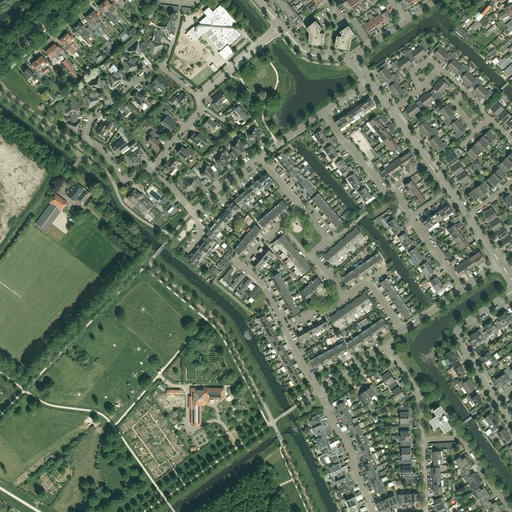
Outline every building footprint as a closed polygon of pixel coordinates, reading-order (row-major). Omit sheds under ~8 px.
[(106,0),(105,0),(102,3),(107,9),(118,21),(120,19),(109,7),(111,5),(106,0)] [(121,0),(123,2),(127,5),(133,13),(136,10),(127,0),(121,0)] [(282,11),(290,5),(287,2),(289,0),(286,0),(279,7),(282,11)] [(313,8),(323,0),(314,0),(314,1),(315,2),(314,3),(314,5),(312,7),(313,8)] [(322,8),(329,2),(327,0),(323,0),(313,8),(315,10),(317,8),(316,6),(319,4),(322,8)] [(356,14),(346,0),(342,4),(347,12),(352,9),(354,11),(352,12),(354,15),(356,14)] [(357,6),(352,0),(347,0),(346,0),(356,14),(358,13),(356,10),(356,9),(355,8),(357,6)] [(366,10),(365,8),(359,0),(352,0),(357,6),(359,5),(360,6),(361,6),(365,12),(366,10)] [(409,7),(404,0),(402,0),(399,2),(405,10),(409,7)] [(484,16),(496,2),(494,0),(490,0),(491,1),(489,4),(487,2),(474,16),(478,20),(470,27),(471,28),(467,32),(460,26),(456,31),(466,39),(482,25),(488,19),(484,16)] [(107,9),(102,3),(98,7),(101,10),(99,11),(102,14),(104,12),(107,15),(106,16),(111,21),(115,18),(114,17),(107,9)] [(500,17),(511,9),(511,3),(504,8),(505,10),(498,15),(500,17)] [(241,35),(233,25),(236,22),(221,4),(213,11),(209,7),(203,12),(206,16),(199,22),(200,24),(199,24),(198,24),(197,24),(196,25),(196,26),(195,27),(195,28),(194,27),(193,27),(187,32),(195,41),(201,35),(204,32),(219,50),(227,43),(229,45),(241,35)] [(286,15),(296,7),(294,5),(292,7),(290,5),(282,11),(286,15)] [(289,19),(297,13),(294,10),(297,8),(296,7),(286,15),(289,19)] [(392,19),(387,11),(382,14),(380,11),(382,10),(380,7),(378,8),(387,22),(392,19)] [(387,22),(378,8),(376,10),(378,12),(378,14),(379,15),(377,16),(383,25),(387,22)] [(510,17),(511,15),(511,9),(500,17),(499,18),(500,20),(501,19),(502,20),(508,15),(510,17)] [(103,26),(96,18),(98,16),(93,11),(89,14),(101,28),(103,26)] [(159,30),(158,32),(163,36),(164,33),(171,30),(171,24),(170,21),(175,18),(176,18),(176,17),(176,16),(176,15),(176,14),(175,14),(175,13),(174,13),(173,13),(172,13),(171,13),(171,14),(170,14),(170,15),(170,16),(170,17),(170,18),(171,18),(171,19),(167,21),(166,20),(160,23),(159,30)] [(293,23),(303,15),(302,13),(299,15),(297,13),(289,19),(293,23)] [(383,25),(377,16),(375,17),(374,16),(373,16),(371,13),(369,15),(379,28),(383,25)] [(101,28),(89,14),(85,18),(90,23),(91,23),(97,29),(97,32),(100,35),(104,32),(101,29),(101,28)] [(297,27),(304,21),(302,18),(304,16),(303,15),(293,23),(297,27)] [(379,28),(369,15),(367,16),(369,19),(369,20),(370,21),(368,22),(374,31),(379,28)] [(374,31),(368,22),(366,23),(365,22),(364,22),(362,19),(360,21),(369,34),(374,31)] [(490,22),(488,19),(482,25),(484,28),(490,22)] [(322,28),(316,20),(307,28),(310,32),(320,33),(320,30),(322,28)] [(90,34),(86,29),(80,22),(76,26),(84,35),(86,37),(90,34)] [(356,35),(349,25),(340,31),(342,34),(342,36),(352,38),(356,35)] [(84,35),(76,26),(72,29),(75,32),(74,33),(77,37),(80,35),(82,37),(88,44),(90,42),(86,37),(84,35)] [(137,31),(136,29),(134,27),(128,32),(129,34),(130,35),(131,36),(137,31)] [(128,35),(124,31),(119,35),(123,40),(128,35)] [(161,38),(163,36),(158,32),(155,36),(154,40),(149,44),(150,50),(157,52),(161,48),(160,41),(161,38)] [(324,44),(325,33),(320,33),(310,32),(309,43),(324,44)] [(70,36),(67,33),(63,37),(72,46),(74,45),(70,41),(74,37),(71,34),(70,36)] [(104,35),(102,38),(106,41),(103,45),(110,49),(113,45),(110,43),(112,41),(104,35)] [(350,49),(352,38),(342,36),(337,35),(335,46),(350,49)] [(72,46),(63,37),(59,40),(64,46),(63,47),(66,50),(69,47),(69,48),(72,46)] [(428,50),(422,41),(418,44),(420,46),(416,49),(422,56),(426,53),(426,52),(428,50)] [(134,44),(129,48),(131,54),(137,56),(142,52),(143,54),(146,53),(146,50),(145,45),(143,43),(141,43),(141,45),(140,46),(134,44)] [(438,58),(444,51),(441,48),(443,46),(439,43),(432,51),(435,53),(434,54),(438,58)] [(59,58),(61,57),(58,54),(62,51),(58,46),(57,47),(55,44),(50,48),(54,53),(57,56),(59,58)] [(227,45),(218,53),(224,59),(233,52),(227,45)] [(54,53),(50,48),(45,52),(49,57),(50,57),(51,59),(54,56),(52,55),(54,53)] [(422,56),(416,49),(412,52),(411,49),(410,50),(407,52),(414,61),(416,59),(417,60),(422,56)] [(406,50),(402,53),(406,57),(402,60),(407,67),(412,64),(411,63),(414,61),(407,52),(406,50)] [(446,63),(453,54),(450,52),(448,54),(444,51),(438,58),(443,62),(443,61),(446,63)] [(452,70),(458,62),(455,60),(456,57),(453,55),(455,53),(454,53),(453,54),(446,63),(448,65),(447,66),(452,70)] [(47,63),(41,56),(40,56),(38,58),(36,60),(42,67),(47,63)] [(136,69),(134,63),(135,60),(130,58),(129,61),(123,65),(125,71),(131,73),(136,69)] [(42,67),(36,60),(34,62),(32,63),(32,64),(31,64),(37,71),(39,73),(42,71),(44,74),(47,72),(44,69),(42,67)] [(64,60),(62,62),(70,71),(72,69),(64,60)] [(407,67),(402,60),(398,63),(396,60),(393,63),(399,72),(402,70),(403,71),(407,67)] [(459,75),(467,67),(463,63),(462,66),(458,62),(452,70),(456,73),(457,73),(459,75)] [(389,72),(386,68),(388,66),(385,63),(377,69),(379,72),(378,73),(381,77),(389,72)] [(120,83),(119,76),(120,73),(116,72),(117,71),(117,70),(117,69),(113,64),(110,68),(114,72),(113,74),(108,79),(109,85),(116,87),(120,83)] [(214,73),(218,70),(213,64),(209,67),(214,73)] [(472,75),(468,72),(470,70),(467,67),(459,75),(462,77),(461,78),(465,82),(472,75)] [(35,72),(33,74),(28,68),(25,70),(25,69),(23,71),(23,72),(28,78),(31,76),(32,76),(31,77),(32,78),(33,78),(35,80),(37,78),(41,83),(43,81),(35,72)] [(388,84),(396,77),(394,74),(392,75),(389,72),(381,77),(385,82),(386,81),(388,84)] [(168,83),(162,78),(159,75),(152,83),(153,83),(151,85),(148,83),(146,86),(152,91),(154,88),(156,85),(162,91),(168,83)] [(472,87),(480,80),(478,78),(477,76),(475,78),(472,75),(465,82),(469,86),(470,85),(472,87)] [(400,86),(397,82),(399,81),(396,77),(388,84),(389,86),(389,87),(392,92),(400,86)] [(452,84),(444,77),(442,80),(441,79),(437,83),(444,89),(447,86),(450,88),(452,84)] [(106,85),(104,79),(102,80),(95,78),(90,82),(92,88),(98,90),(103,86),(106,85)] [(484,88),(481,85),(483,83),(480,80),(472,87),(474,90),(478,95),(484,88)] [(441,93),(444,89),(437,83),(433,88),(434,88),(432,91),(440,99),(443,95),(441,93)] [(399,98),(407,92),(405,88),(402,90),(400,86),(392,92),(396,96),(397,96),(399,98)] [(485,100),(493,92),(490,89),(488,91),(484,88),(478,95),(482,99),(483,98),(485,100)] [(148,96),(144,91),(139,94),(137,92),(131,97),(140,106),(146,101),(145,99),(148,96)] [(440,99),(432,91),(430,93),(429,92),(424,95),(430,103),(434,100),(435,102),(440,99)] [(97,103),(95,97),(96,94),(91,92),(90,95),(84,99),(86,105),(92,108),(97,103)] [(219,104),(226,98),(221,92),(215,97),(215,96),(212,99),(215,102),(212,104),(217,111),(221,107),(219,104)] [(186,102),(187,99),(186,98),(186,97),(182,93),(177,98),(174,96),(170,101),(174,105),(177,101),(182,106),(183,106),(184,107),(185,106),(186,106),(186,105),(187,105),(187,104),(187,103),(186,102)] [(430,103),(424,95),(420,99),(420,100),(418,102),(424,111),(428,108),(426,106),(430,103)] [(375,105),(369,98),(364,101),(370,109),(375,105)] [(370,109),(364,101),(363,99),(361,100),(363,102),(359,105),(365,112),(370,109)] [(497,102),(495,104),(493,102),(489,106),(491,108),(490,108),(498,116),(505,109),(501,105),(503,103),(500,100),(497,102)] [(424,111),(418,102),(415,103),(410,106),(416,114),(419,111),(421,113),(424,111)] [(70,115),(70,118),(76,117),(76,114),(78,108),(74,103),(67,104),(65,110),(70,115)] [(131,112),(134,110),(129,104),(127,106),(126,106),(124,103),(118,108),(124,116),(130,111),(131,112)] [(450,109),(447,105),(446,105),(444,103),(435,109),(438,113),(440,111),(443,115),(450,109)] [(365,112),(359,105),(356,107),(355,104),(353,106),(360,116),(365,112)] [(248,117),(238,106),(231,112),(240,124),(248,117)] [(360,116),(353,106),(351,107),(353,109),(350,111),(355,119),(360,116)] [(416,114),(410,106),(405,110),(406,111),(403,113),(410,121),(414,119),(412,116),(416,114)] [(455,117),(453,115),(454,114),(450,109),(443,115),(446,119),(443,120),(446,124),(455,117)] [(505,124),(511,116),(505,109),(498,116),(505,124)] [(177,123),(172,119),(174,117),(166,110),(163,113),(167,116),(165,118),(164,118),(161,123),(170,131),(173,128),(175,126),(174,126),(177,123)] [(355,119),(350,111),(346,114),(345,111),(343,112),(345,115),(350,122),(355,119)] [(350,122),(345,115),(343,112),(341,114),(343,116),(340,118),(345,126),(350,122)] [(429,125),(426,122),(429,120),(426,116),(417,123),(419,126),(418,126),(422,131),(429,125)] [(77,120),(76,117),(70,118),(71,121),(69,128),(73,132),(80,131),(82,125),(77,120)] [(370,129),(372,127),(382,120),(381,118),(378,120),(376,117),(366,124),(370,129)] [(461,124),(458,119),(457,120),(455,117),(446,124),(449,127),(451,126),(454,129),(461,124)] [(211,131),(216,125),(219,127),(221,125),(216,121),(214,123),(209,118),(204,124),(211,131)] [(345,126),(340,118),(337,120),(335,118),(333,119),(340,129),(345,126)] [(102,135),(106,129),(109,131),(114,122),(108,119),(104,125),(101,123),(96,131),(102,135)] [(376,132),(383,126),(381,123),(383,121),(382,120),(372,127),(376,132)] [(466,132),(464,129),(465,128),(461,124),(454,129),(456,133),(454,135),(457,138),(466,132)] [(261,134),(258,130),(258,129),(251,125),(249,130),(248,130),(248,139),(254,138),(257,142),(261,139),(260,138),(259,139),(258,137),(261,134)] [(428,137),(437,131),(434,127),(432,129),(429,125),(422,131),(425,136),(426,135),(428,137)] [(325,135),(321,130),(323,128),(321,126),(312,132),(317,140),(325,135)] [(380,137),(389,129),(388,127),(385,129),(383,126),(376,132),(380,137)] [(383,141),(390,136),(388,133),(391,131),(389,129),(380,137),(383,141)] [(489,144),(497,136),(490,129),(482,137),(489,144)] [(160,143),(154,138),(157,135),(152,130),(148,135),(150,136),(148,138),(149,139),(147,141),(151,145),(151,146),(155,149),(158,146),(157,145),(160,143)] [(440,140),(437,136),(440,134),(437,131),(428,137),(430,140),(429,141),(433,145),(440,140)] [(207,140),(201,135),(199,133),(197,136),(194,133),(189,138),(196,145),(199,142),(203,145),(207,140)] [(322,147),(332,141),(330,138),(328,139),(325,135),(317,140),(322,147),(321,148),(323,148),(322,147)] [(387,146),(396,139),(395,137),(393,139),(390,136),(383,141),(387,146)] [(245,146),(242,141),(242,140),(235,137),(232,142),(231,142),(232,150),(233,150),(233,151),(230,153),(230,152),(230,153),(235,158),(235,157),(236,158),(240,154),(245,150),(244,149),(243,150),(241,148),(244,145),(244,146),(245,146)] [(482,152),(489,144),(482,137),(475,145),(482,152)] [(116,154),(127,146),(122,139),(111,147),(116,154)] [(391,151),(398,146),(395,142),(398,140),(396,139),(387,146),(391,151)] [(439,152),(448,145),(445,142),(443,143),(440,140),(433,145),(436,150),(437,149),(439,152)] [(335,149),(332,145),(334,143),(332,141),(322,147),(323,148),(327,155),(335,149)] [(0,184),(4,178),(6,180),(22,155),(18,153),(20,150),(15,147),(8,143),(0,156),(0,184)] [(474,159),(482,152),(475,145),(467,152),(474,159)] [(137,158),(142,154),(142,153),(144,152),(141,147),(138,149),(136,146),(131,150),(132,152),(128,155),(129,156),(128,156),(135,167),(141,163),(137,158)] [(190,158),(195,153),(188,147),(185,150),(182,147),(177,152),(179,154),(179,155),(184,160),(187,156),(190,158)] [(277,164),(287,155),(286,155),(285,155),(282,152),(284,151),(282,149),(275,154),(277,156),(275,158),(277,161),(275,163),(277,164)] [(342,155),(340,153),(338,154),(335,149),(327,155),(333,162),(334,161),(342,155)] [(229,159),(225,154),(226,153),(218,151),(216,156),(215,156),(217,164),(222,163),(225,167),(230,163),(228,162),(227,163),(225,161),(228,158),(229,159)] [(415,158),(409,151),(404,154),(411,164),(413,163),(411,160),(415,158)] [(459,161),(453,152),(445,158),(451,166),(450,167),(459,161)] [(291,158),(288,154),(287,155),(277,164),(278,165),(280,164),(282,166),(289,160),(291,158)] [(411,164),(404,154),(399,158),(405,165),(408,163),(410,165),(411,164)] [(346,164),(343,159),(345,157),(343,155),(342,155),(334,161),(339,169),(346,164)] [(174,167),(177,162),(173,158),(169,162),(167,161),(162,167),(170,174),(175,168),(174,167)] [(283,172),(293,163),(294,162),(291,158),(289,160),(282,166),(284,169),(282,170),(283,172)] [(405,165),(399,158),(394,161),(401,171),(403,170),(401,167),(405,165)] [(507,174),(505,172),(511,165),(511,164),(506,158),(498,166),(507,174)] [(401,171),(394,161),(390,164),(395,172),(398,170),(400,172),(401,171)] [(464,170),(459,162),(460,161),(459,161),(450,167),(456,176),(464,170)] [(289,174),(296,168),(293,165),(294,164),(293,163),(283,172),(284,173),(286,171),(289,174)] [(214,172),(210,167),(210,166),(203,164),(201,169),(200,169),(201,177),(207,176),(210,180),(215,176),(213,175),(212,176),(210,174),(213,171),(213,172),(214,172)] [(353,170),(351,167),(349,168),(346,164),(339,169),(344,176),(345,176),(345,175),(353,170)] [(395,172),(390,164),(385,168),(392,178),(393,177),(392,174),(395,172)] [(290,179),(300,171),(301,170),(298,166),(296,168),(289,174),(291,176),(289,178),(290,179)] [(499,182),(507,174),(498,166),(500,168),(492,175),(499,182)] [(392,178),(385,168),(380,171),(385,179),(388,177),(390,179),(392,178)] [(357,178),(354,173),(356,171),(354,169),(353,170),(345,175),(345,176),(350,183),(357,178)] [(471,179),(464,170),(456,176),(463,185),(463,184),(465,183),(466,182),(468,181),(470,179),(471,179)] [(295,182),(302,175),(300,172),(301,172),(300,171),(290,179),(291,181),(293,179),(295,182)] [(271,180),(265,173),(263,175),(261,173),(260,174),(269,185),(275,182),(272,179),(271,180)] [(269,185),(260,174),(258,175),(260,177),(258,180),(264,187),(265,188),(270,186),(269,185)] [(297,187),(307,179),(306,178),(305,178),(302,175),(295,182),(297,184),(295,186),(297,187)] [(491,189),(499,182),(492,175),(484,182),(491,189)] [(302,189),(311,182),(307,178),(307,179),(297,187),(298,188),(300,187),(302,189)] [(364,184),(363,181),(361,183),(357,178),(350,183),(355,190),(356,190),(364,184)] [(195,190),(195,179),(184,179),(185,190),(195,190)] [(264,187),(258,180),(255,182),(253,180),(252,181),(261,191),(261,190),(261,189),(264,187)] [(404,193),(405,192),(408,190),(415,185),(412,180),(411,181),(406,184),(404,185),(407,188),(403,191),(404,193)] [(261,191),(252,181),(251,182),(252,184),(250,186),(256,193),(259,191),(260,192),(261,191)] [(303,195),(313,186),(314,186),(311,182),(302,189),(304,192),(302,194),(303,195)] [(91,194),(76,183),(69,192),(68,192),(66,195),(75,202),(77,200),(83,204),(91,194)] [(361,197),(369,192),(370,190),(365,183),(364,184),(356,190),(361,197)] [(488,191),(483,183),(474,189),(479,197),(488,191)] [(411,195),(419,190),(415,185),(408,190),(405,192),(407,194),(409,192),(411,195)] [(256,193),(250,186),(247,188),(246,186),(244,188),(248,192),(253,198),(254,197),(253,196),(256,193)] [(309,197),(316,191),(313,188),(314,187),(313,186),(303,195),(304,196),(306,194),(309,197)] [(253,198),(248,192),(244,188),(243,189),(245,191),(242,193),(248,200),(251,198),(252,198),(253,198)] [(153,208),(152,207),(153,205),(143,197),(145,196),(142,193),(141,195),(135,189),(127,198),(146,214),(148,211),(150,212),(149,212),(150,213),(149,214),(153,218),(154,216),(154,217),(155,216),(156,216),(156,215),(158,212),(153,208)] [(479,197),(474,189),(465,195),(470,203),(479,197)] [(412,202),(415,200),(422,195),(419,190),(411,195),(414,198),(411,200),(412,202)] [(61,212),(67,203),(52,192),(46,200),(49,203),(50,204),(36,224),(47,231),(61,212)] [(376,198),(374,195),(372,197),(369,192),(361,197),(366,205),(376,198)] [(248,200),(242,193),(240,195),(238,193),(237,194),(246,205),(250,202),(248,200)] [(315,203),(322,197),(318,193),(312,199),(309,202),(310,203),(313,200),(315,203)] [(246,205),(237,194),(235,195),(237,197),(234,200),(240,207),(241,207),(242,209),(246,205)] [(511,198),(509,194),(503,198),(508,207),(511,204),(511,198)] [(426,200),(422,195),(415,200),(412,202),(413,203),(414,203),(416,202),(418,205),(426,200)] [(316,210),(326,201),(322,197),(315,203),(318,205),(314,208),(316,210)] [(288,207),(282,200),(278,204),(287,214),(288,212),(285,209),(288,207)] [(322,211),(329,205),(326,201),(316,210),(317,212),(320,209),(322,211)] [(239,208),(232,202),(230,205),(228,203),(227,204),(237,213),(237,212),(237,211),(239,208)] [(237,213),(227,204),(225,206),(227,207),(225,210),(233,216),(235,213),(236,214),(237,213)] [(287,214),(278,204),(274,207),(280,214),(282,212),(285,215),(287,214)] [(441,205),(443,208),(448,215),(453,212),(448,204),(444,207),(443,204),(441,205)] [(323,218),(333,210),(329,205),(322,211),(325,214),(321,216),(323,218)] [(448,215),(443,208),(441,205),(439,207),(441,209),(438,211),(441,216),(443,219),(448,215)] [(280,214),(274,207),(270,211),(278,221),(280,219),(277,216),(280,214)] [(498,217),(492,208),(484,213),(490,222),(489,222),(489,223),(498,217)] [(0,244),(1,246),(17,221),(13,219),(15,217),(10,213),(3,209),(0,214),(0,244)] [(233,216),(225,210),(223,213),(221,211),(220,212),(225,216),(230,221),(231,220),(230,219),(233,216)] [(330,219),(336,214),(333,210),(323,218),(324,220),(327,217),(330,219)] [(278,221),(270,211),(266,214),(271,221),(274,219),(277,222),(278,221)] [(443,219),(441,216),(438,211),(435,214),(433,211),(431,212),(434,216),(438,222),(443,219)] [(230,221),(225,216),(220,212),(219,214),(221,215),(219,218),(226,224),(229,221),(229,222),(230,221)] [(438,222),(434,216),(431,212),(429,214),(431,216),(428,218),(433,226),(438,222)] [(271,221),(266,214),(261,218),(270,228),(272,226),(269,223),(271,221)] [(330,227),(340,218),(336,214),(330,219),(332,222),(328,225),(330,227)] [(389,215),(384,219),(390,228),(398,223),(394,218),(396,217),(394,214),(391,217),(389,215)] [(503,226),(497,218),(498,217),(489,223),(495,231),(503,226)] [(226,224),(219,218),(217,220),(215,219),(214,220),(224,228),(224,227),(226,224)] [(270,228),(261,218),(257,221),(263,228),(266,226),(269,229),(270,228)] [(337,228),(343,222),(340,218),(330,227),(331,228),(334,225),(337,228)] [(435,228),(433,226),(428,218),(425,221),(423,218),(421,219),(428,229),(430,231),(435,228)] [(224,228),(214,220),(212,221),(214,223),(212,226),(220,232),(222,229),(223,229),(224,228)] [(405,229),(403,227),(401,228),(398,223),(390,228),(395,236),(396,235),(405,229)] [(262,230),(255,224),(251,228),(262,237),(263,235),(259,233),(262,230)] [(451,235),(461,228),(459,226),(457,228),(454,224),(447,230),(451,235)] [(217,236),(218,237),(222,233),(220,232),(212,226),(210,228),(208,227),(207,228),(217,236)] [(509,235),(503,226),(495,231),(501,240),(509,235)] [(365,236),(357,227),(353,231),(363,243),(365,241),(362,238),(365,236)] [(217,236),(207,228),(206,229),(208,231),(206,234),(208,236),(209,236),(213,240),(216,237),(217,236)] [(262,237),(251,228),(248,233),(255,238),(257,236),(260,239),(262,237)] [(454,240),(461,234),(459,231),(462,229),(461,228),(451,235),(454,240)] [(409,237),(406,232),(408,231),(406,229),(405,229),(396,235),(401,242),(409,237)] [(363,243),(353,231),(349,234),(356,243),(358,242),(361,245),(363,243)] [(255,238),(248,233),(244,237),(255,245),(256,244),(252,241),(255,238)] [(274,249),(286,238),(283,234),(274,242),(276,244),(273,247),(274,249)] [(356,243),(349,234),(344,238),(355,250),(357,248),(354,245),(356,243)] [(457,245),(467,238),(466,236),(464,237),(461,234),(454,240),(457,245)] [(511,239),(509,235),(501,240),(507,249),(511,245),(511,239)] [(216,242),(213,240),(209,236),(208,236),(206,239),(204,237),(203,238),(214,247),(218,243),(216,242)] [(255,245),(244,237),(241,241),(248,247),(250,244),(253,247),(255,245)] [(416,243),(414,241),(412,242),(409,237),(401,242),(406,250),(416,243)] [(214,247),(203,238),(202,240),(204,241),(202,244),(209,250),(211,251),(214,247)] [(281,250),(290,243),(286,238),(274,249),(276,251),(279,248),(281,250)] [(355,250),(344,238),(340,242),(348,250),(350,249),(353,252),(355,250)] [(459,251),(468,244),(466,241),(469,239),(467,238),(457,245),(456,246),(459,251)] [(248,247),(241,241),(237,245),(248,254),(249,252),(246,249),(248,247)] [(350,258),(348,255),(346,252),(348,250),(340,242),(336,245),(346,257),(348,259),(350,258)] [(281,257),(293,247),(290,243),(281,250),(283,253),(280,255),(281,257)] [(412,257),(419,252),(416,247),(418,246),(416,243),(406,250),(412,257)] [(207,253),(209,250),(202,244),(200,246),(198,245),(197,246),(207,254),(208,254),(207,253)] [(225,252),(219,245),(216,248),(223,255),(225,252)] [(248,254),(237,245),(234,250),(241,255),(243,252),(246,255),(248,254)] [(346,257),(336,245),(332,249),(340,258),(342,256),(344,259),(346,257)] [(207,254),(197,246),(196,247),(198,249),(195,252),(203,258),(205,255),(206,255),(207,254)] [(288,259),(297,251),(293,247),(281,257),(280,258),(282,260),(286,257),(288,259)] [(273,253),(266,248),(264,250),(261,248),(259,249),(269,258),(273,253)] [(269,258),(259,249),(258,251),(261,254),(259,256),(266,262),(269,258)] [(340,258),(332,249),(328,252),(338,264),(340,262),(338,259),(340,258)] [(485,258),(479,250),(474,254),(481,264),(483,263),(481,260),(485,258)] [(287,267),(300,255),(297,251),(288,259),(290,261),(285,265),(287,267)] [(203,258),(195,252),(193,254),(191,253),(190,254),(200,262),(201,261),(200,261),(203,258)] [(338,264),(328,252),(324,256),(331,265),(334,263),(336,266),(338,264)] [(426,258),(424,256),(422,257),(419,252),(412,257),(410,259),(415,266),(418,264),(426,258)] [(383,260),(378,253),(373,256),(381,267),(382,266),(380,262),(383,260)] [(197,266),(196,266),(199,263),(200,263),(200,262),(190,254),(189,255),(191,257),(189,260),(191,262),(189,264),(195,269),(197,267),(197,266)] [(481,264),(474,254),(469,257),(475,265),(478,263),(479,265),(481,264)] [(304,259),(300,255),(287,267),(289,269),(293,265),(295,267),(304,259)] [(266,262),(259,256),(257,259),(254,256),(252,258),(262,266),(266,262)] [(381,267),(373,256),(369,259),(374,266),(376,265),(379,268),(381,267)] [(423,271),(430,266),(427,261),(429,260),(427,257),(426,258),(418,264),(423,271)] [(475,265),(469,257),(464,261),(471,271),(473,270),(471,267),(475,265)] [(262,266),(252,258),(251,259),(254,262),(252,265),(259,270),(262,266)] [(296,274),(308,263),(304,259),(295,267),(297,269),(294,272),(296,274)] [(374,266),(369,259),(364,262),(372,273),(373,272),(371,268),(374,266)] [(471,271),(464,261),(459,264),(465,272),(468,270),(470,272),(471,271)] [(372,273),(364,262),(360,265),(365,273),(367,271),(370,274),(372,273)] [(300,273),(302,275),(311,268),(308,263),(296,274),(297,276),(300,273)] [(465,272),(459,264),(454,268),(460,275),(465,272)] [(365,273),(360,265),(355,268),(363,279),(365,278),(362,274),(365,273)] [(437,272),(436,270),(434,271),(430,266),(423,271),(428,279),(437,272)] [(227,282),(237,271),(233,267),(223,278),(227,282)] [(363,279),(355,268),(351,272),(356,279),(358,277),(361,281),(363,279)] [(356,279),(351,272),(346,275),(354,286),(356,284),(353,280),(356,279)] [(440,281),(437,276),(439,275),(437,272),(428,279),(433,286),(440,281)] [(270,284),(281,277),(279,273),(271,277),(273,280),(269,282),(270,284)] [(234,282),(231,286),(235,289),(244,277),(241,275),(238,278),(237,276),(233,281),(234,282)] [(354,286),(346,275),(342,278),(347,285),(350,283),(352,287),(354,286)] [(276,286),(284,282),(281,277),(270,284),(271,286),(275,284),(276,286)] [(323,284),(317,277),(313,281),(322,291),(323,289),(320,286),(323,284)] [(380,290),(390,282),(387,278),(380,283),(382,285),(378,288),(380,290)] [(322,291),(313,281),(309,284),(314,291),(317,289),(320,292),(322,291)] [(434,293),(436,291),(438,294),(448,287),(446,285),(444,286),(440,281),(433,286),(430,288),(434,293)] [(275,293),(286,287),(284,282),(276,286),(278,289),(274,291),(275,293)] [(386,292),(393,287),(390,282),(380,290),(381,292),(385,289),(386,292)] [(314,291),(309,284),(305,288),(313,298),(315,297),(312,293),(314,291)] [(386,299),(397,291),(399,290),(395,285),(393,287),(386,292),(388,294),(385,297),(386,299)] [(255,286),(247,296),(253,300),(261,291),(255,286)] [(281,296),(289,292),(286,287),(275,293),(276,295),(280,293),(281,296)] [(313,298),(305,288),(300,292),(306,298),(309,296),(312,299),(313,298)] [(392,301),(400,296),(397,291),(386,299),(387,300),(391,298),(392,301)] [(280,303),(292,297),(289,292),(281,296),(283,299),(279,301),(280,303)] [(372,303),(365,293),(361,296),(370,309),(371,308),(369,304),(372,303)] [(370,309),(361,296),(356,299),(363,309),(365,307),(367,311),(370,309)] [(392,308),(403,300),(400,296),(392,301),(394,303),(391,306),(392,308)] [(286,306),(294,301),(292,297),(280,303),(281,305),(285,303),(286,306)] [(363,309),(356,299),(352,302),(361,315),(363,314),(360,311),(363,309)] [(399,310),(406,305),(403,300),(392,308),(393,309),(397,307),(399,310)] [(285,313),(297,306),(294,301),(286,306),(288,308),(284,310),(285,313)] [(361,315),(352,302),(347,305),(354,315),(356,313),(358,317),(359,317),(361,315)] [(354,315),(347,305),(343,309),(352,321),(354,320),(351,317),(354,315)] [(398,317),(409,309),(406,305),(399,310),(400,312),(397,315),(398,317)] [(292,315),(299,311),(297,306),(285,313),(286,314),(290,312),(292,315)] [(352,321),(343,309),(338,312),(345,321),(347,320),(350,323),(352,321)] [(405,319),(412,314),(409,309),(398,317),(399,318),(403,316),(405,319)] [(511,315),(511,314),(509,315),(506,311),(501,314),(509,325),(511,322),(511,315)] [(345,321),(338,312),(334,315),(343,328),(345,326),(343,323),(345,321)] [(509,325),(501,314),(496,317),(499,322),(497,323),(501,329),(503,327),(504,328),(509,325)] [(259,324),(271,317),(270,316),(266,318),(264,315),(257,319),(259,324)] [(343,328),(334,315),(329,318),(336,327),(338,326),(341,329),(343,328)] [(330,326),(326,319),(323,320),(321,316),(319,317),(325,329),(330,326)] [(270,324),(268,322),(272,319),(271,317),(259,324),(262,328),(270,324)] [(325,329),(319,317),(317,318),(319,322),(316,324),(320,331),(325,329)] [(387,325),(382,318),(378,321),(385,332),(387,331),(385,327),(387,325)] [(320,331),(316,324),(313,325),(311,321),(309,322),(315,334),(320,331)] [(385,332),(378,321),(373,324),(378,331),(381,330),(384,333),(385,332)] [(501,329),(497,323),(495,325),(492,321),(487,324),(494,333),(495,333),(496,333),(497,332),(498,331),(498,330),(501,329)] [(315,334),(309,322),(307,323),(309,327),(306,329),(311,337),(315,334)] [(264,333),(276,327),(275,325),(271,327),(270,324),(262,328),(264,333)] [(378,331),(373,324),(369,327),(376,338),(378,337),(376,333),(378,331)] [(487,338),(494,333),(487,324),(483,327),(486,331),(483,333),(487,338)] [(311,337),(306,329),(304,330),(301,326),(299,328),(306,339),(311,337)] [(275,334),(273,331),(277,329),(276,327),(264,333),(267,338),(275,334)] [(376,338),(369,327),(364,330),(369,338),(372,336),(375,340),(376,338)] [(306,339),(299,328),(298,328),(300,332),(297,334),(301,342),(306,339)] [(369,338),(364,330),(360,334),(368,344),(369,343),(367,340),(369,338)] [(489,341),(487,338),(483,333),(481,334),(478,330),(473,333),(479,341),(480,343),(485,340),(486,342),(489,341)] [(479,341),(473,333),(469,336),(472,341),(469,342),(473,348),(475,346),(474,344),(479,341)] [(270,343),(281,337),(280,335),(276,337),(275,334),(267,338),(270,343)] [(368,344),(360,334),(355,337),(360,344),(363,342),(366,346),(368,344)] [(280,343),(278,341),(282,339),(281,337),(270,343),(272,348),(273,347),(280,343)] [(360,344),(355,337),(351,340),(359,351),(360,349),(358,346),(360,344)] [(359,351),(351,340),(346,343),(351,350),(354,348),(357,352),(359,351)] [(348,349),(344,342),(340,344),(344,352),(346,351),(349,355),(350,354),(348,350),(348,349)] [(276,352),(287,346),(286,344),(282,346),(281,343),(280,343),(273,347),(276,352)] [(344,352),(340,344),(335,347),(341,359),(343,358),(341,354),(344,352)] [(286,353),(284,350),(288,348),(287,346),(276,352),(278,357),(286,353)] [(341,359),(335,347),(330,350),(334,357),(337,356),(339,360),(341,359)] [(484,362),(492,356),(490,354),(492,353),(489,348),(484,352),(486,354),(481,357),(484,362)] [(334,357),(330,350),(325,352),(331,364),(333,363),(331,359),(334,357)] [(454,361),(457,359),(454,354),(455,353),(453,350),(443,356),(448,364),(446,365),(448,368),(456,364),(454,361)] [(331,364),(325,352),(320,355),(324,362),(327,361),(329,365),(331,364)] [(281,362),(293,355),(291,353),(288,355),(286,353),(278,357),(281,362)] [(291,362),(290,359),(294,357),(293,355),(281,362),(283,366),(291,362)] [(324,362),(320,355),(315,357),(322,369),(324,368),(322,364),(324,362)] [(499,362),(497,359),(494,355),(492,356),(484,362),(487,366),(492,363),(494,365),(499,362)] [(322,369),(315,357),(311,360),(315,368),(318,366),(320,370),(322,369)] [(286,371),(298,365),(297,363),(293,365),(291,362),(283,366),(286,371)] [(296,372),(295,369),(299,367),(298,365),(286,371),(289,376),(296,372)] [(454,373),(456,372),(460,377),(465,373),(460,366),(457,368),(455,365),(450,369),(454,373)] [(392,376),(389,371),(390,371),(388,367),(379,374),(381,377),(382,376),(385,381),(392,376)] [(487,371),(491,376),(496,373),(493,368),(487,371)] [(510,374),(506,369),(503,371),(505,373),(500,376),(505,384),(510,380),(507,376),(510,374)] [(291,381),(303,374),(302,372),(298,374),(296,372),(289,376),(291,381)] [(301,381),(300,378),(304,376),(303,374),(291,381),(294,385),(301,381)] [(505,384),(500,376),(498,378),(497,375),(492,379),(495,384),(498,382),(501,387),(505,384)] [(398,382),(396,379),(395,380),(392,376),(385,381),(388,385),(387,385),(389,389),(398,382)] [(475,388),(472,382),(471,383),(468,379),(466,381),(464,378),(457,383),(461,388),(463,386),(468,393),(475,388)] [(402,390),(399,386),(400,385),(398,382),(389,389),(391,392),(392,391),(395,395),(402,390)] [(379,393),(373,384),(369,386),(370,387),(366,390),(371,397),(375,395),(379,393)] [(223,397),(223,389),(192,389),(192,424),(200,424),(200,404),(204,405),(207,401),(208,401),(208,397),(223,397)] [(372,400),(371,397),(366,390),(361,393),(361,392),(357,394),(365,406),(369,403),(372,400)] [(408,397),(406,394),(405,395),(402,390),(395,395),(398,400),(397,400),(399,404),(408,397)] [(483,402),(477,394),(475,392),(468,397),(470,401),(472,400),(477,406),(483,402)] [(337,412),(347,408),(350,406),(347,400),(346,398),(345,397),(337,401),(339,404),(337,405),(338,408),(336,409),(337,412)] [(447,419),(446,420),(445,419),(446,417),(446,416),(444,416),(443,415),(447,413),(441,405),(434,409),(433,408),(432,408),(432,409),(431,409),(431,410),(431,411),(431,412),(432,412),(434,411),(437,415),(429,420),(434,427),(432,428),(432,429),(433,429),(433,430),(434,430),(435,430),(436,430),(437,429),(435,427),(439,425),(444,431),(442,433),(442,434),(443,434),(444,434),(444,435),(445,435),(445,434),(446,434),(447,434),(445,432),(452,427),(447,419)] [(350,406),(347,408),(337,412),(338,415),(341,413),(342,417),(349,414),(352,412),(350,406)] [(409,417),(409,412),(410,412),(410,408),(399,408),(399,412),(400,412),(400,417),(409,417)] [(322,423),(320,417),(325,415),(323,412),(312,417),(313,419),(309,421),(312,428),(322,423)] [(493,430),(499,426),(496,423),(499,421),(496,418),(495,419),(490,413),(482,420),(485,423),(487,421),(490,425),(489,426),(493,430)] [(352,420),(349,414),(342,417),(344,420),(341,421),(342,424),(352,420)] [(409,422),(409,417),(400,417),(400,423),(400,426),(411,426),(410,422),(409,422)] [(355,425),(358,424),(355,418),(352,420),(342,424),(343,427),(346,425),(348,429),(351,427),(355,425)] [(325,429),(322,423),(312,428),(315,435),(319,433),(320,435),(329,431),(331,430),(330,427),(325,429)] [(358,424),(355,425),(351,427),(353,431),(350,432),(351,434),(361,430),(358,424)] [(410,435),(410,430),(411,430),(411,426),(400,426),(400,430),(401,430),(401,435),(410,435)] [(511,438),(504,428),(500,431),(498,428),(493,432),(495,435),(497,433),(504,443),(511,438)] [(320,435),(318,436),(319,438),(315,439),(318,446),(329,442),(326,436),(333,433),(331,430),(329,431),(320,435)] [(364,436),(361,430),(351,434),(353,437),(355,436),(357,439),(364,436)] [(366,435),(364,436),(357,439),(358,443),(356,444),(357,446),(369,441),(366,435)] [(410,440),(410,435),(401,435),(401,441),(400,441),(401,444),(411,444),(411,440),(410,440)] [(369,448),(367,443),(369,442),(369,441),(357,446),(358,449),(361,448),(362,451),(369,448)] [(331,448),(329,442),(318,446),(322,453),(325,452),(326,453),(337,448),(336,445),(331,448)] [(411,453),(410,448),(412,447),(411,444),(401,444),(401,448),(402,448),(402,453),(411,453)] [(319,457),(323,466),(327,464),(325,458),(328,457),(330,462),(331,462),(339,458),(336,453),(339,452),(337,448),(326,453),(319,457)] [(372,454),(369,448),(362,451),(364,455),(361,456),(362,458),(372,454)] [(431,458),(436,458),(441,457),(444,457),(444,450),(437,451),(437,449),(430,449),(430,453),(432,452),(432,454),(430,454),(430,455),(431,458)] [(368,463),(371,462),(375,460),(377,459),(374,453),(372,454),(362,458),(363,461),(366,460),(368,463)] [(411,458),(411,453),(402,453),(402,459),(401,459),(401,460),(401,462),(412,462),(412,458),(411,458)] [(341,468),(339,462),(344,460),(342,457),(339,458),(331,462),(332,464),(328,465),(331,472),(341,468)] [(460,468),(469,462),(465,457),(461,460),(459,457),(453,461),(456,464),(457,463),(460,468)] [(377,466),(375,460),(371,462),(368,463),(364,465),(366,468),(363,470),(364,472),(374,468),(377,466)] [(411,471),(411,466),(412,465),(412,462),(401,462),(402,466),(403,471),(411,471)] [(467,470),(472,467),(469,462),(460,468),(463,472),(462,473),(464,476),(468,473),(469,472),(467,470)] [(335,481),(336,481),(333,476),(337,474),(339,479),(345,477),(348,476),(345,470),(348,469),(346,466),(341,468),(331,472),(328,474),(332,483),(335,481)] [(377,474),(374,468),(364,472),(365,475),(368,473),(369,477),(377,474)] [(412,476),(411,471),(403,471),(403,477),(402,477),(402,481),(413,480),(413,476),(412,476)] [(469,483),(478,477),(475,472),(470,476),(468,473),(464,476),(463,477),(465,480),(466,479),(469,483)] [(379,480),(377,474),(369,477),(371,480),(368,482),(369,484),(379,480)] [(348,482),(345,477),(339,479),(336,481),(335,481),(339,488),(342,486),(343,488),(354,483),(353,480),(348,482)] [(477,485),(481,482),(478,477),(469,483),(472,488),(471,489),(473,492),(478,488),(477,485)] [(382,479),(379,480),(369,484),(371,487),(373,485),(375,489),(380,487),(383,486),(384,485),(383,481),(382,479)] [(355,493),(353,488),(356,487),(354,483),(343,488),(336,492),(340,501),(344,499),(341,493),(345,492),(347,497),(348,497),(355,493)] [(477,500),(479,498),(488,492),(485,487),(480,490),(478,488),(473,492),(472,492),(477,500)] [(358,503),(356,497),(361,495),(359,492),(355,493),(348,497),(349,499),(345,500),(348,507),(358,503)] [(392,493),(387,495),(388,498),(391,505),(395,503),(396,506),(398,505),(396,492),(394,493),(392,494),(392,493)] [(405,501),(405,494),(398,494),(398,492),(396,492),(398,505),(401,505),(401,502),(405,501)] [(487,500),(491,497),(488,492),(479,498),(482,503),(481,504),(483,507),(484,506),(489,503),(488,503),(487,500)] [(444,504),(441,497),(434,501),(435,504),(433,505),(434,508),(444,504)] [(387,510),(382,500),(381,498),(375,501),(379,510),(383,509),(384,511),(387,510)] [(388,506),(391,505),(388,498),(382,500),(387,510),(389,509),(388,506)] [(490,511),(499,506),(496,501),(491,505),(489,502),(488,503),(489,503),(484,506),(486,509),(487,508),(490,511)] [(361,509),(358,503),(348,507),(350,511),(361,511),(366,510),(367,510),(366,506),(361,509)] [(438,511),(440,511),(449,509),(446,503),(444,504),(434,508),(435,511),(438,509),(438,511)]
